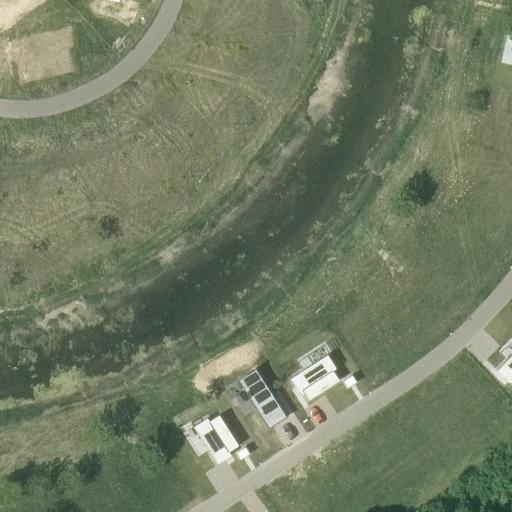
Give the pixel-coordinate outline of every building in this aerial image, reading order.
[(201,0),(199,0),(189,21),(227,40),(242,11),(225,3),(221,10),(201,0)] [(35,24),(39,67),(65,65),(63,41),(69,40),(67,21),(35,24)] [(212,70),(227,41),(189,21),(177,44),(199,56),(196,62),(212,70)] [(35,24),(3,27),(5,46),(12,46),(14,70),(39,67),(35,24)] [(135,120),(124,98),(101,110),(119,147),(149,133),(141,117),(135,120)] [(119,148),(101,110),(78,121),(88,143),(82,146),(89,162),(119,148)] [(33,155),(33,130),(8,130),(7,173),(39,173),(40,155),(33,155)] [(300,337),(282,351),(300,373),(318,360),(300,337)] [(511,354),(496,371),(507,382),(511,379),(511,380),(511,354)] [(256,410),(257,411),(259,410),(269,426),(267,427),(268,428),(286,417),(255,368),(254,369),(255,371),(240,380),(247,391),(245,392),(248,398),(250,396),(258,409),(256,410)] [(347,388),(356,382),(352,375),(343,381),(347,388)] [(203,411),(182,422),(197,447),(218,435),(203,411)] [(240,460),(249,454),(245,447),(236,453),(240,460)]
